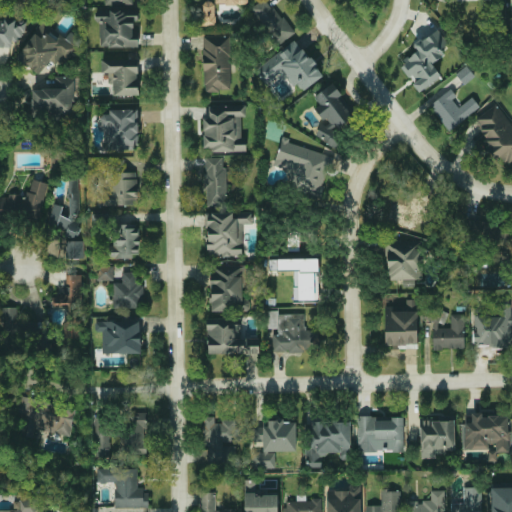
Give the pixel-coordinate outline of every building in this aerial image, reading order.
[(201,0),(201,26),(215,26),(215,4),(248,5),(248,0),(201,0)] [(293,34),(269,0),(261,0),(249,8),(275,47),(293,34)] [(98,47),(138,47),(138,9),(109,9),(109,16),(98,16),(98,47)] [(0,46),(10,48),(12,39),(23,40),(26,21),(0,17),(0,46)] [(16,58),(39,74),(49,60),(56,65),(62,56),(68,60),(83,40),(71,31),(65,38),(42,22),(16,58)] [(441,77),(430,61),(449,48),(436,30),(413,45),(418,52),(400,64),(419,92),(441,77)] [(230,36),(203,36),(204,91),(231,90),(230,36)] [(255,69),(266,84),(284,70),(301,92),(323,76),(296,39),(255,69)] [(139,95),(138,60),(126,61),(126,60),(101,61),(101,73),(108,72),(108,83),(113,83),(113,96),(139,95)] [(473,77),(465,67),(456,73),(463,84),(473,77)] [(32,88),(32,112),(51,112),(51,119),(73,119),(74,77),(55,76),(55,88),(32,88)] [(313,95),(320,105),(316,107),(327,124),(320,129),(331,146),(345,136),(338,126),(355,115),(334,82),(313,95)] [(471,96),(459,107),(452,99),(457,96),(450,88),(428,106),(449,131),(480,106),(471,96)] [(511,161),(511,124),(496,103),(476,118),(483,128),(477,132),(496,158),(499,155),(507,165),(511,161)] [(243,150),(243,117),(246,117),(246,104),(209,105),(209,118),(203,118),(204,151),(243,150)] [(104,150),(137,150),(137,110),(103,110),(104,150)] [(333,155),(281,140),(274,166),(293,172),(289,186),(321,196),(333,155)] [(225,157),(204,157),(205,204),(226,203),(225,157)] [(138,205),(137,172),(126,172),(125,159),(109,159),(110,205),(138,205)] [(78,178),(68,178),(69,205),(51,205),(52,225),(62,225),(63,235),(79,235),(78,178)] [(47,183),(31,179),(27,197),(8,193),(6,198),(0,197),(0,213),(38,223),(47,183)] [(415,231),(419,219),(428,222),(434,208),(428,206),(432,197),(417,192),(412,207),(394,200),(387,221),(415,231)] [(207,255),(243,257),(244,224),(253,224),(254,213),(208,211),(207,255)] [(92,227),(107,228),(108,213),(92,213),(92,227)] [(140,257),(139,223),(113,224),(113,257),(140,257)] [(83,258),(84,240),(67,240),(66,258),(83,258)] [(422,279),(422,240),(387,241),(387,279),(422,279)] [(269,259),(269,270),(293,270),(294,300),(319,300),(318,258),(269,259)] [(246,264),(210,265),(211,311),(250,310),(249,293),(247,293),(246,264)] [(100,280),(112,280),(113,267),(101,267),(100,280)] [(113,307),(143,308),(144,285),(135,285),(135,272),(122,271),(122,282),(114,282),(113,307)] [(65,337),(83,337),(83,274),(66,274),(66,290),(55,290),(55,307),(65,307),(65,337)] [(418,347),(417,299),(385,299),(386,348),(418,347)] [(464,349),(464,314),(451,314),(451,326),(443,326),(443,304),(426,304),(426,320),(433,320),(433,348),(464,349)] [(273,351),(315,351),(315,330),(304,330),(304,315),(277,315),(277,334),(273,334),(273,351)] [(511,329),(495,330),(495,317),(477,317),(478,329),(471,329),(472,347),(511,346),(511,329)] [(208,354),(259,353),(259,338),(238,338),(238,318),(207,319),(208,354)] [(140,354),(141,321),(95,320),(94,331),(102,332),(101,352),(140,354)] [(71,437),(74,406),(27,401),(24,432),(71,437)] [(145,455),(144,427),(147,427),(147,410),(123,411),(124,440),(120,440),(121,456),(145,455)] [(464,449),(488,449),(488,443),(496,443),(496,451),(509,451),(509,416),(482,416),(482,414),(464,414),(464,449)] [(455,449),(454,415),(420,416),(421,458),(435,458),(435,453),(446,453),(446,449),(455,449)] [(237,464),(237,443),(240,443),(239,428),(235,428),(235,421),(214,421),(214,416),(202,416),(202,445),(209,445),(209,464),(237,464)] [(357,451),(403,452),(404,417),(357,416),(357,451)] [(109,417),(94,418),(95,456),(110,456),(109,417)] [(296,451),(296,420),(262,420),(262,425),(254,426),(255,441),(263,441),(263,452),(253,453),(253,468),(275,468),(274,451),(296,451)] [(351,459),(350,420),(307,421),(308,467),(322,467),(321,454),(340,454),(340,459),(351,459)] [(147,507),(147,487),(137,487),(137,468),(97,468),(97,482),(114,482),(115,507),(147,507)] [(349,490),(326,490),(326,511),(360,511),(360,485),(349,485),(349,490)] [(511,511),(511,486),(490,486),(489,511),(511,511)] [(451,503),(451,511),(481,511),(481,487),(463,487),(463,502),(451,503)] [(400,511),(401,491),(381,490),(381,505),(366,505),(366,511),(400,511)] [(407,511),(444,511),(445,490),(431,490),(431,500),(423,500),(423,503),(407,502),(407,511)] [(215,492),(200,492),(200,511),(236,511),(236,509),(215,509),(215,492)] [(277,511),(277,493),(244,493),(244,511),(277,511)] [(284,511),(321,511),(321,498),(306,498),(305,495),(296,495),(297,501),(284,501),(284,511)] [(0,511),(35,511),(35,500),(20,500),(20,509),(0,509),(0,511)]
